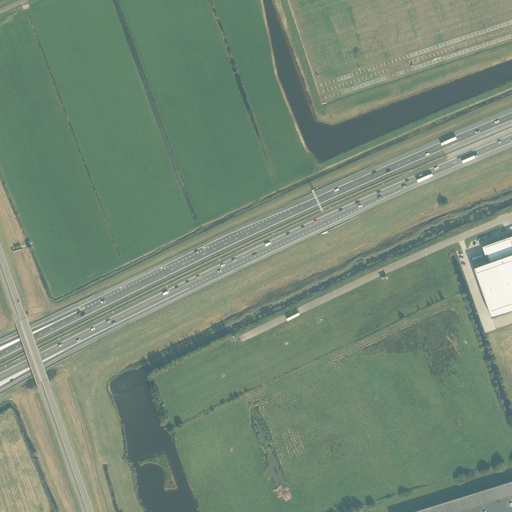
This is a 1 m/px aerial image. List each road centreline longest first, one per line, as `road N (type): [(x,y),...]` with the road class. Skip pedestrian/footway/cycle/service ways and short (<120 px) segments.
road 1 (motorway): [(511,116),(87,311)]
road 2 (motorway): [(197,280),(511,138)]
road 3 (unclassified): [(511,215),(243,337)]
road 4 (tertiary): [(90,511),(0,252)]
road 5 (motorway): [(0,388),(197,280)]
road 6 (motorway): [(0,377),(197,280)]
road 7 (unknown): [(511,321),(484,324),(458,238)]
